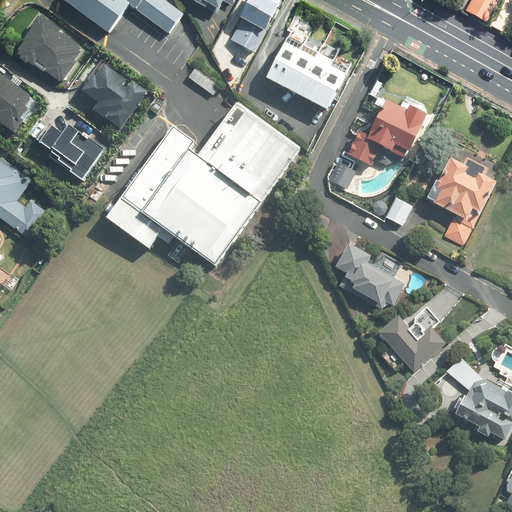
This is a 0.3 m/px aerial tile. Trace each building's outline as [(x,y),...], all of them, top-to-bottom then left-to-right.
[(60,0),(60,1),(104,33),(122,7),(164,37),(182,13),(163,0),(60,0)] [(268,0),(237,0),(226,26),(250,38),(268,0)] [(468,0),(462,13),(485,25),(497,0),(468,0)] [(84,46),(37,17),(12,56),(59,85),(84,46)] [(340,75),(280,44),(260,83),(320,114),(340,75)] [(145,95),(101,66),(92,79),(89,77),(77,94),(95,105),(90,113),(121,132),(145,95)] [(221,85),(196,68),(188,80),(213,97),(221,85)] [(25,120),(19,116),(31,100),(0,78),(0,127),(8,133),(14,137),(25,120)] [(403,99),(398,109),(380,101),(369,125),(365,134),(357,130),(344,158),(367,169),(375,151),(386,156),(390,148),(406,156),(411,144),(419,127),(423,129),(431,111),(403,99)] [(156,233),(205,269),(289,153),(230,110),(194,158),(187,153),(194,144),(171,127),(103,221),(143,250),(156,233)] [(66,176),(79,185),(101,153),(85,143),(82,147),(72,140),(75,136),(65,129),(60,136),(46,127),(35,144),(56,158),(52,163),(68,174),(66,176)] [(0,220),(28,240),(46,213),(50,208),(43,203),(39,208),(29,201),(25,207),(16,201),(30,181),(0,159),(0,220)] [(464,162),(460,169),(446,162),(434,186),(430,185),(422,200),(429,203),(428,207),(452,219),(443,236),(462,246),(471,228),(492,185),(480,179),(484,172),(464,162)] [(355,173),(337,165),(329,183),(346,191),(355,173)] [(58,194),(54,203),(65,208),(69,200),(58,194)] [(412,210),(393,201),(384,220),(402,229),(412,210)] [(318,242),(328,224),(315,216),(305,234),(318,242)] [(345,246),(334,271),(343,274),(337,288),(382,309),(385,303),(393,307),(403,285),(367,269),(372,258),(345,246)] [(0,288),(9,294),(17,281),(8,275),(0,288)] [(376,336),(386,347),(378,355),(395,372),(403,364),(412,374),(443,345),(430,331),(438,324),(426,310),(405,330),(394,318),(376,336)] [(511,390),(511,388),(503,384),(498,395),(456,360),(445,373),(466,390),(461,402),(456,400),(447,420),(501,444),(511,419),(511,403),(507,401),(511,390)] [(511,511),(511,475),(510,474),(501,491),(510,496),(502,511),(511,511)]
